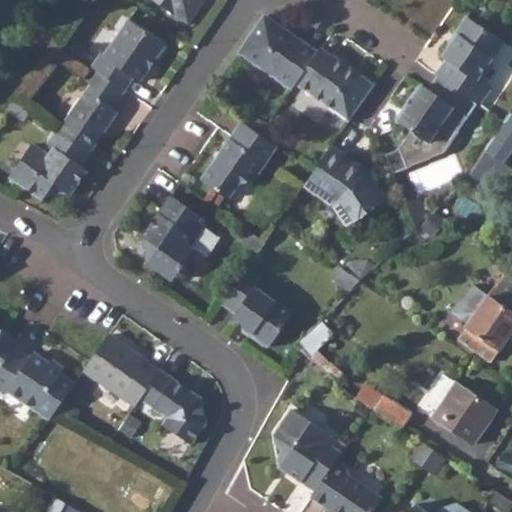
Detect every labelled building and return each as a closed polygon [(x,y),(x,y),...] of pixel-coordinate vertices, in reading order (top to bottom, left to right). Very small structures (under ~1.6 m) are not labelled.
[(152,0),(189,25),(206,0),(152,0)] [(321,53),(269,17),(268,17),(242,55),(295,91),(299,85),(321,53)] [(469,18),(458,34),(462,37),(454,44),(445,58),(449,61),(439,75),(442,78),(475,101),(480,104),(482,106),(493,89),(484,83),(497,66),(492,62),(506,43),(469,18)] [(94,67),(127,90),(136,78),(142,81),(151,69),(149,68),(155,58),(157,59),(167,45),(130,21),(106,57),(103,56),(94,67)] [(452,42),(454,44),(462,37),(458,34),(452,42)] [(378,85),(325,48),(321,53),(299,85),(352,122),(378,85)] [(93,154),(122,113),(115,108),(127,90),(94,67),(86,80),(93,85),(60,132),(93,154)] [(424,86),(401,122),(415,133),(402,151),(410,169),(446,154),(470,119),(465,115),(475,101),(442,78),(431,92),(424,86)] [(8,109),(26,121),(32,112),(14,100),(8,109)] [(465,115),(470,119),(480,104),(475,101),(465,115)] [(511,111),(486,149),(496,156),(503,161),(511,148),(511,111)] [(257,183),(281,149),(262,136),(244,123),(204,180),(233,200),(243,185),(257,183)] [(73,195),(91,171),(85,166),(93,154),(60,132),(51,144),(57,149),(53,156),(36,144),(24,160),(31,165),(20,181),(46,199),(48,197),(58,184),(71,193),(73,195)] [(334,205),(349,228),(389,200),(376,181),(367,175),(368,172),(334,148),(306,188),(334,205)] [(473,170),(482,176),(496,156),(486,149),(473,170)] [(396,176),(410,169),(402,151),(388,157),(396,176)] [(24,160),(13,176),(20,181),(31,165),(24,160)] [(58,184),(48,197),(71,193),(58,184)] [(407,202),(418,227),(429,217),(421,196),(407,202)] [(149,265),(165,276),(181,273),(196,251),(192,248),(206,227),(202,224),(205,219),(173,198),(144,238),(149,265)] [(267,243),(245,227),(237,238),(260,254),(267,243)] [(362,282),(376,268),(369,261),(351,261),(345,270),(362,282)] [(332,279),(351,292),(362,282),(345,270),(340,267),(332,279)] [(511,274),(505,270),(498,282),(511,291),(511,274)] [(244,330),(270,348),(294,313),(257,288),(263,281),(248,271),(225,305),(237,314),(234,320),(245,328),(244,330)] [(173,282),(181,273),(165,276),(173,282)] [(489,294),(474,283),(457,309),(472,319),(459,339),(474,348),(493,361),(511,332),(511,291),(498,282),(489,294)] [(0,374),(19,347),(23,341),(0,325),(0,374)] [(86,371),(135,405),(140,398),(159,371),(148,363),(149,361),(112,335),(86,371)] [(34,359),(19,347),(0,374),(0,388),(10,395),(13,391),(53,419),(79,382),(39,353),(34,359)] [(200,398),(160,369),(159,371),(140,398),(168,418),(163,425),(191,444),(205,424),(200,398)] [(432,417),(473,445),(498,409),(458,381),(432,417)] [(386,394),(378,408),(403,422),(411,408),(386,394)] [(293,412),(275,439),(278,451),(305,420),(293,412)] [(316,493),(335,466),(342,456),(332,450),(337,444),(329,438),(330,436),(305,420),(278,451),(281,471),(316,493)] [(415,462),(423,468),(434,450),(427,445),(415,462)] [(423,468),(435,476),(447,459),(434,450),(423,468)] [(312,499),(331,511),(376,511),(383,502),(348,479),(349,476),(335,466),(316,493),(312,499)] [(48,510),(52,511),(61,511),(67,503),(56,496),(48,510)] [(470,511),(457,503),(440,510),(439,511),(426,511),(416,505),(411,511),(470,511)]
